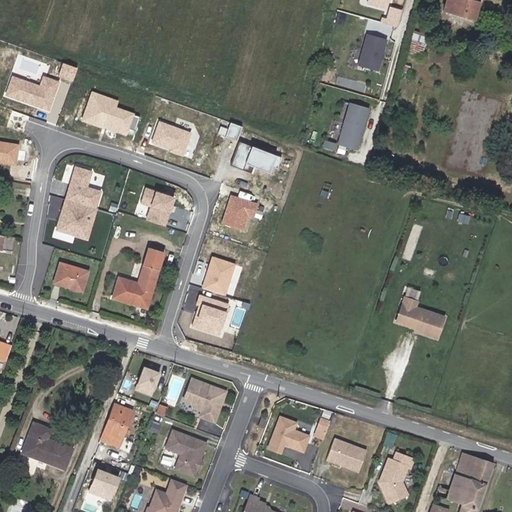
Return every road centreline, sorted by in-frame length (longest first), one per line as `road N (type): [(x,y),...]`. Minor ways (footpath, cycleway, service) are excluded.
road 1 (residential): [(511,459),(256,375)]
road 2 (residential): [(256,375),(0,299)]
road 3 (residential): [(227,453),(309,485),(323,511)]
